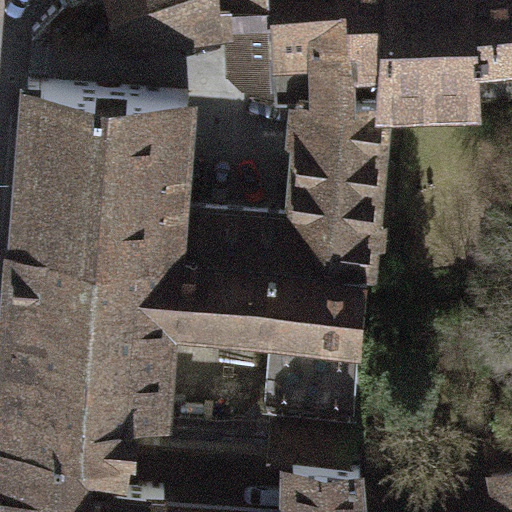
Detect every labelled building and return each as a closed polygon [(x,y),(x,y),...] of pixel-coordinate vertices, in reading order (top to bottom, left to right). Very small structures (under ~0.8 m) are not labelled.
[(112,0),(127,42),(232,26),(236,70),(247,80),(281,78),(276,0),(112,0)] [(353,0),(276,0),(281,78),(281,91),(304,91),(355,92),(353,0)] [(511,0),(353,0),(355,92),(383,92),(511,87),(511,0)] [(32,76),(19,237),(178,250),(290,259),(294,210),(182,201),(191,89),(32,76)] [(290,259),(370,266),(383,92),(355,92),(304,91),(294,210),(290,259)] [(19,237),(2,430),(119,440),(123,406),(166,408),(173,311),(274,321),(271,416),(270,450),(296,452),(352,455),(370,266),(290,259),(178,250),(19,237)] [(271,416),(166,408),(123,406),(119,440),(270,450),(271,416)] [(2,430),(4,511),(362,511),(359,455),(352,455),(296,452),(299,511),(183,504),(183,482),(115,477),(119,440),(2,430)] [(511,511),(511,467),(497,469),(507,511),(511,511)]
